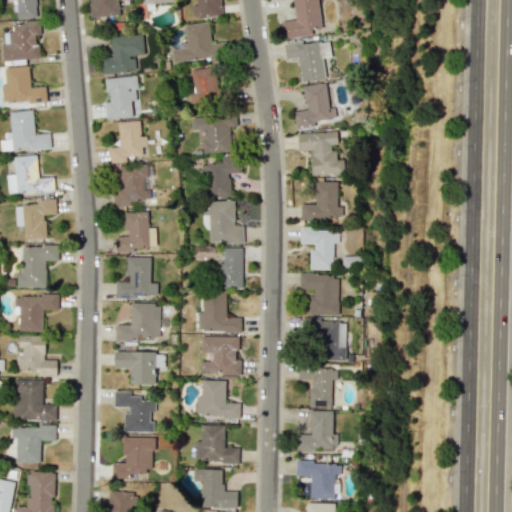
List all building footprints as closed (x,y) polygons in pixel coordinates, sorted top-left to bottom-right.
[(37,16),(36,0),(16,0),(17,17),(37,16)] [(87,0),(88,16),(119,15),(118,0),(87,0)] [(195,0),(196,4),(191,5),(193,17),(220,15),(218,0),(195,0)] [(321,27),(317,0),(292,0),(295,19),(281,21),(283,38),(312,34),(312,29),(321,27)] [(39,21),(12,22),(13,31),(1,32),(2,60),(38,58),(37,35),(40,35),(39,21)] [(170,47),(173,63),(213,56),(207,21),(184,25),(187,45),(170,47)] [(110,36),(111,56),(100,57),(101,73),(135,71),(134,55),(144,54),(142,35),(110,36)] [(284,45),(286,59),(298,57),(301,81),(325,78),(322,57),(331,56),(328,39),(284,45)] [(4,67),(5,84),(1,85),(2,103),(46,100),(45,86),(30,87),(29,66),(4,67)] [(196,101),(220,97),(214,66),(190,70),(196,101)] [(106,77),(107,101),(104,102),(105,118),(139,116),(136,76),(106,77)] [(303,85),(305,110),(293,111),(295,128),(314,126),(313,120),(335,118),(334,107),(328,108),(326,83),(303,85)] [(49,133),(34,134),(32,110),(8,111),(9,139),(0,139),(0,146),(0,151),(50,148),(49,133)] [(202,153),(231,152),(229,126),(236,125),(236,114),(191,116),(192,130),(197,129),(198,140),(201,140),(202,153)] [(109,162),(126,162),(126,155),(142,154),(142,146),(146,146),(145,136),(140,136),(139,120),(118,121),(119,147),(109,147),(109,162)] [(311,175),(345,173),(344,159),(336,159),(335,147),(338,147),(337,131),(298,133),(298,151),(310,150),(311,175)] [(37,177),(36,154),(13,156),(14,174),(6,174),(7,193),(54,191),(53,177),(37,177)] [(230,196),(229,173),(241,173),(240,158),(221,159),(221,163),(204,163),(205,197),(230,196)] [(115,206),(136,206),(136,200),(149,200),(149,189),(143,189),(143,177),(147,177),(147,165),(115,164),(115,206)] [(336,181),(314,181),(314,203),(300,204),(301,219),(342,218),(341,206),(337,206),(336,181)] [(24,239),(45,238),(44,214),(56,214),(55,198),(36,199),(37,204),(14,205),(15,226),(23,225),(24,239)] [(242,225),(234,226),(233,200),(204,201),(205,243),(243,242),(242,225)] [(148,250),(147,211),(125,212),(125,236),(114,236),(115,250),(148,250)] [(332,243),(338,243),(337,228),(300,228),(300,243),(310,243),(311,269),(332,269),(332,243)] [(19,287),(45,287),(45,260),(57,260),(57,245),(19,245),(19,287)] [(242,248),(220,247),(220,286),(242,287),(242,248)] [(150,257),(127,256),(126,281),(115,281),(115,296),(156,297),(156,282),(150,282),(150,257)] [(338,274),(299,274),(299,289),(310,289),(310,315),(338,315),(338,274)] [(225,317),(226,293),(202,293),(202,312),(197,311),(197,330),(240,331),(241,317),(225,317)] [(18,330),(42,331),(43,309),(57,309),(57,295),(14,294),(14,314),(19,314),(18,330)] [(159,303),(130,303),(129,324),(114,324),(114,340),(142,340),(142,336),(159,336),(159,303)] [(345,360),(345,320),(301,320),(301,338),(314,338),(314,360),(345,360)] [(56,359),(44,359),(45,335),(19,335),(19,355),(16,355),(16,370),(38,370),(38,375),(56,375),(56,359)] [(238,336),(201,335),(200,372),(237,373),(238,336)] [(155,367),(163,368),(164,352),(114,351),(114,367),(129,368),(129,384),(154,384),(155,367)] [(330,406),(331,379),(336,379),(337,368),(298,367),(297,379),(310,379),(309,406),(330,406)] [(42,379),(15,379),(14,395),(12,395),(12,416),(21,416),(21,419),(56,420),(56,404),(42,404),(42,379)] [(240,403),(224,402),(225,380),(201,379),(201,396),(195,396),(195,416),(239,417),(240,403)] [(151,432),(151,411),(154,411),(154,396),(130,396),(130,391),(113,391),(113,407),(124,407),(124,431),(151,432)] [(296,434),(295,449),(337,450),(337,434),(332,434),(332,410),(309,410),(309,434),(296,434)] [(224,425),(200,424),(199,441),(195,440),(194,460),(238,461),(239,447),(224,447),(224,425)] [(55,440),(55,426),(11,425),(11,437),(16,437),(16,461),(39,462),(40,440),(55,440)] [(111,476),(151,476),(151,437),(123,436),(123,462),(112,462),(111,476)] [(335,462),(296,461),(295,475),(310,476),(309,498),(334,499),(335,462)] [(222,469),(193,468),(193,480),(201,480),(200,506),(237,507),(237,491),(222,491),(222,469)] [(53,511),(54,472),(26,471),(26,484),(30,484),(30,497),(26,497),(25,506),(16,506),(15,511),(53,511)] [(132,511),(134,492),(108,490),(106,511),(132,511)] [(333,511),(333,503),(306,502),(305,511),(333,511)]
